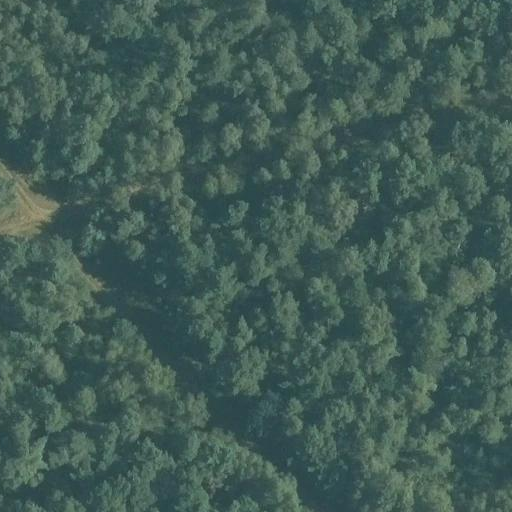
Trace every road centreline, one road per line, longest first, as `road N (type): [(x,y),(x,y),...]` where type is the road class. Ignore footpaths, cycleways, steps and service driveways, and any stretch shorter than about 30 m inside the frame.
road 1 (track): [(511,111),(157,186),(0,230)]
road 2 (track): [(0,163),(78,268),(310,511)]
